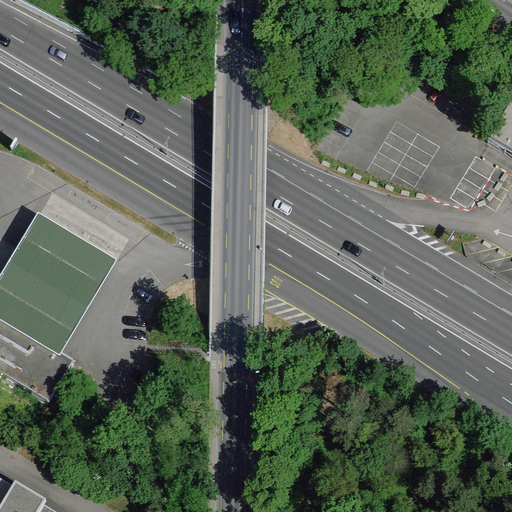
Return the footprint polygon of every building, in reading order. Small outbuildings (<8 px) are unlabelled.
[(511,103),(510,102),(487,144),(511,159),(511,103)] [(0,330),(28,348),(32,340),(60,356),(117,258),(42,215),(0,284),(0,330)] [(0,330),(0,375),(49,405),(61,386),(74,365),(60,356),(32,340),(28,348),(0,330)] [(0,511),(14,489),(0,480),(0,511)] [(46,503),(16,485),(14,489),(0,511),(41,511),(44,507),(46,503)]
